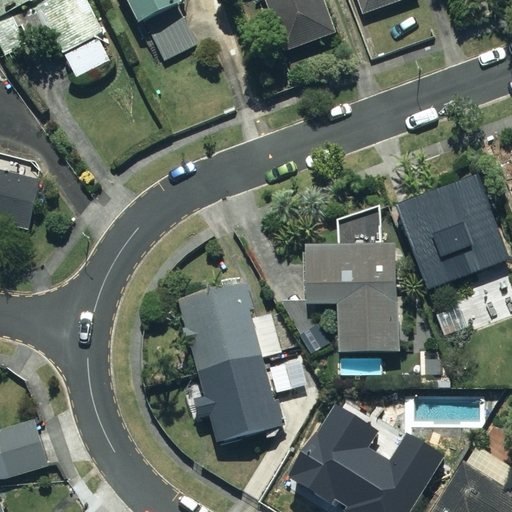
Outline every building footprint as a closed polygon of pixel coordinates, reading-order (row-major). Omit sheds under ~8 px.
[(59,37),(68,55),(109,36),(91,0),(0,0),(0,37),(11,60),(59,37)] [(132,0),(147,29),(150,27),(168,63),(202,47),(184,11),(190,8),(186,0),(132,0)] [(329,0),(269,0),(289,54),(342,36),(329,0)] [(361,0),(368,17),(415,0),(361,0)] [(104,42),(73,57),(83,78),(114,63),(104,42)] [(0,224),(33,232),(46,182),(0,171),(0,224)] [(511,245),(487,180),(404,211),(435,294),(511,264),(511,245)] [(404,249),(314,250),(315,310),(345,309),(346,356),(406,355),(404,249)] [(253,288),(187,305),(194,333),(191,334),(195,352),(198,351),(211,400),(208,401),(213,420),(216,419),(223,446),(291,428),(284,403),(280,404),(278,397),(296,392),(290,370),(307,365),(303,350),(286,355),(275,316),(258,321),(256,313),(260,312),(253,288)] [(333,405),(292,473),(356,511),(408,511),(443,454),(405,431),(388,460),(368,448),(377,432),(333,405)] [(53,468),(39,422),(5,433),(0,443),(0,451),(9,481),(53,468)] [(511,511),(511,490),(469,465),(440,511),(511,511)] [(8,511),(2,493),(0,493),(0,511),(8,511)]
